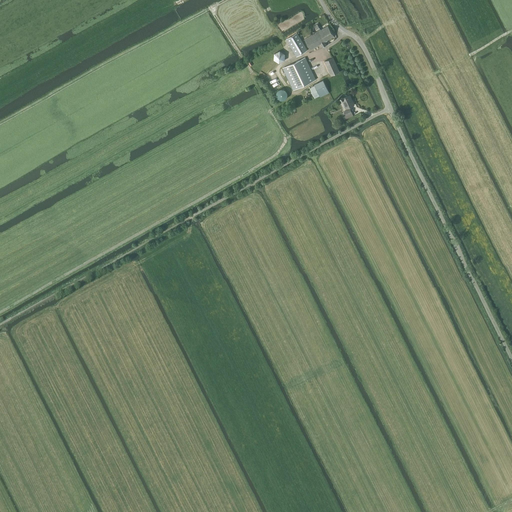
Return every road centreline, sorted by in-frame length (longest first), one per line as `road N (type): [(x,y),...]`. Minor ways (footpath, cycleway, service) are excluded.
road 1 (track): [(277,67),(291,97),(269,111),(285,136),(272,158),(0,312)]
road 2 (unclassified): [(511,360),(368,55),(320,0)]
road 3 (track): [(225,0),(0,122)]
road 4 (track): [(149,0),(0,84)]
